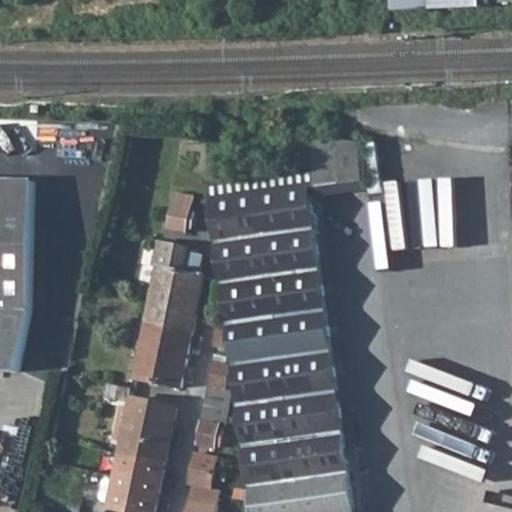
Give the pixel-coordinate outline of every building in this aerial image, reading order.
[(398,0),(399,13),(497,10),(497,0),(398,0)] [(511,0),(503,0),(504,13),(511,12),(511,0)] [(339,143),(315,146),(321,188),(345,185),(339,143)] [(0,373),(20,374),(22,370),(33,314),(34,286),(37,184),(0,183),(0,373)] [(215,203),(213,204),(223,276),(230,326),(234,349),(242,405),(245,428),(257,511),(358,511),(353,475),(311,189),(215,203)] [(177,206),(171,234),(189,237),(195,210),(177,206)] [(189,254),(190,249),(162,243),(157,269),(162,270),(151,325),(195,334),(206,279),(200,278),(205,257),(189,254)] [(195,334),(151,325),(139,381),(183,389),(195,334)] [(222,325),(218,345),(222,347),(234,349),(230,326),(222,325)] [(208,413),(205,421),(207,421),(222,424),(226,425),(231,392),(231,387),(235,365),(233,365),(233,360),(219,358),(208,413)] [(137,399),(114,510),(122,511),(158,511),(179,408),(137,399)] [(207,421),(205,421),(201,445),(218,449),(219,444),(224,445),(227,430),(222,429),(222,424),(207,421)] [(199,453),(193,484),(196,485),(215,489),(221,457),(199,453)] [(215,489),(196,485),(195,493),(214,497),(215,489)] [(214,497),(195,493),(190,511),(220,511),(223,499),(214,497)]
